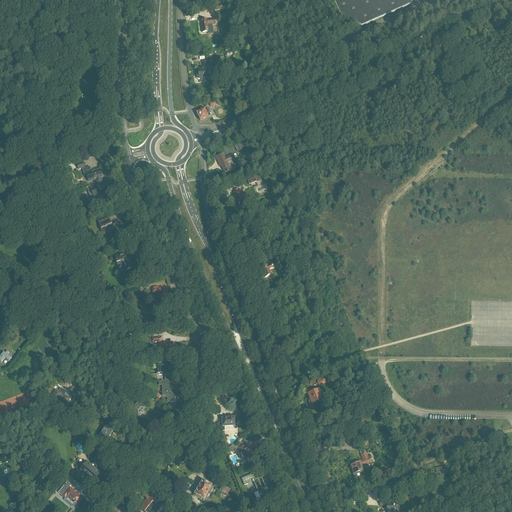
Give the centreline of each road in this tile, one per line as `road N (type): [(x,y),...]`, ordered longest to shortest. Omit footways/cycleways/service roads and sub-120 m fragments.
road 1 (unclassified): [(316,511),(207,227),(200,143)]
road 2 (track): [(511,93),(393,197),(383,222),(380,346)]
road 3 (primary): [(149,156),(166,173),(181,223),(244,352)]
road 4 (unclassified): [(298,511),(217,332),(197,332)]
road 5 (unclassified): [(105,511),(192,394),(197,332)]
road 6 (unclassified): [(353,72),(511,1)]
road 7 (primary): [(309,511),(244,352)]
road 8 (primary): [(244,352),(185,193)]
road 9 (unclassified): [(197,332),(135,185)]
road 10 (secondary): [(124,0),(119,88),(126,152)]
road 11 (primary): [(189,136),(174,122),(170,103),(170,0)]
road 12 (unclassified): [(353,72),(342,42),(439,0)]
road 13 (unclassified): [(198,135),(179,0)]
road 14 (unclassified): [(229,127),(353,72)]
road 15 (track): [(381,364),(511,360)]
